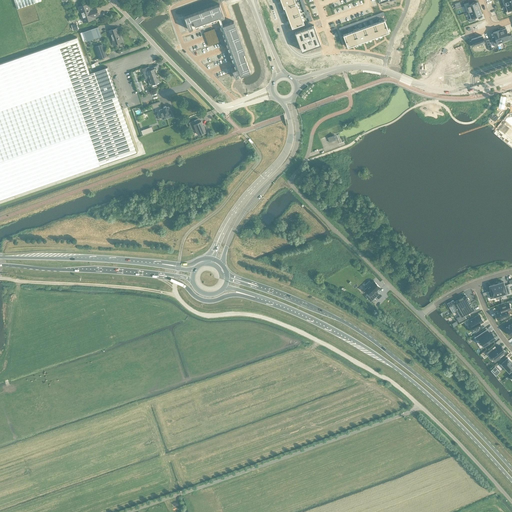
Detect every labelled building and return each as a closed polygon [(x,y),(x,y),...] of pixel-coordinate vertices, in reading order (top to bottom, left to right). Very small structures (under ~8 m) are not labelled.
[(41,0),(13,0),(17,9),(41,0)] [(294,0),(280,0),(284,8),(285,7),(292,27),(298,25),(304,23),(296,2),(295,3),(294,0)] [(468,1),(463,3),(466,12),(479,8),(477,1),(470,4),(468,1)] [(511,2),(503,6),(504,5),(506,11),(505,11),(506,15),(511,13),(511,10),(511,9),(511,2)] [(83,22),(94,19),(94,17),(98,15),(97,10),(91,12),(88,3),(78,7),(83,22)] [(220,4),(184,17),(189,30),(193,28),(190,21),(193,20),(195,25),(220,16),(220,18),(224,17),(220,4)] [(479,8),(466,12),(466,13),(469,12),(471,18),(468,18),(470,22),(475,20),(474,17),(482,14),(479,8)] [(353,31),(343,35),(347,47),(389,32),(384,19),(378,21),(379,22),(359,29),(358,28),(353,30),(353,31)] [(234,21),(223,25),(238,68),(237,68),(236,68),(236,69),(232,70),(234,73),(235,77),(235,78),(250,72),(244,53),(245,53),(234,21)] [(295,32),(302,51),(321,44),(314,25),(295,32)] [(98,27),(83,32),(86,41),(101,35),(98,27)] [(500,30),(499,30),(503,42),(509,40),(510,41),(511,40),(511,37),(511,34),(508,35),(505,28),(504,28),(504,27),(500,29),(500,30)] [(117,28),(109,31),(113,44),(122,41),(117,28)] [(496,40),(493,41),(495,47),(498,46),(497,44),(503,42),(499,30),(493,32),(496,40)] [(471,40),(470,41),(471,46),(473,46),(476,45),(477,46),(482,44),(481,43),(484,42),(482,35),(471,39),(471,40)] [(0,199),(137,152),(117,95),(118,95),(111,76),(110,76),(108,72),(109,72),(109,71),(108,71),(107,68),(108,67),(107,67),(89,73),(77,37),(0,63),(0,199)] [(102,44),(95,47),(99,58),(106,56),(102,44)] [(144,73),(146,78),(149,77),(157,75),(154,68),(150,70),(149,66),(146,67),(142,69),(144,73)] [(159,82),(157,75),(149,77),(150,80),(148,81),(150,85),(156,83),(159,82)] [(160,101),(152,104),(153,108),(156,107),(157,110),(156,110),(158,115),(161,114),(163,119),(168,117),(168,118),(172,117),(172,116),(173,115),(171,110),(170,110),(168,106),(166,107),(166,106),(163,107),(164,107),(161,108),(161,106),(161,105),(160,101)] [(198,119),(189,123),(192,130),(196,128),(198,135),(206,131),(201,121),(200,122),(199,122),(198,119)] [(368,286),(365,289),(369,293),(366,296),(371,301),(379,293),(377,292),(376,290),(380,287),(378,285),(374,281),(371,283),(369,281),(366,283),(366,284),(368,286)] [(503,281),(496,283),(499,295),(506,293),(506,294),(510,293),(507,285),(504,285),(503,281)] [(491,291),(488,292),(490,299),(493,298),(493,297),(499,295),(496,283),(489,285),(491,291)] [(453,300),(447,303),(449,307),(453,305),(456,311),(470,303),(466,295),(463,297),(462,296),(458,298),(459,299),(454,302),(453,300)] [(470,303),(456,311),(459,316),(456,318),(459,322),(466,318),(464,316),(467,314),(470,312),(474,310),(470,303)] [(500,310),(495,312),(497,320),(509,316),(507,310),(510,309),(508,303),(499,306),(500,310)] [(471,324),(468,325),(472,332),(481,326),(480,323),(483,322),(479,315),(469,320),(471,324)] [(486,330),(474,337),(476,341),(479,339),(483,346),(487,343),(488,344),(493,340),(492,340),(495,338),(491,332),(490,333),(488,332),(487,332),(486,330)] [(493,350),(489,352),(492,355),(492,356),(492,357),(493,356),(495,359),(499,356),(500,358),(504,354),(503,353),(505,351),(500,345),(497,348),(495,345),(491,348),(493,350)] [(508,358),(501,364),(509,372),(511,369),(511,362),(510,361),(508,358)]
